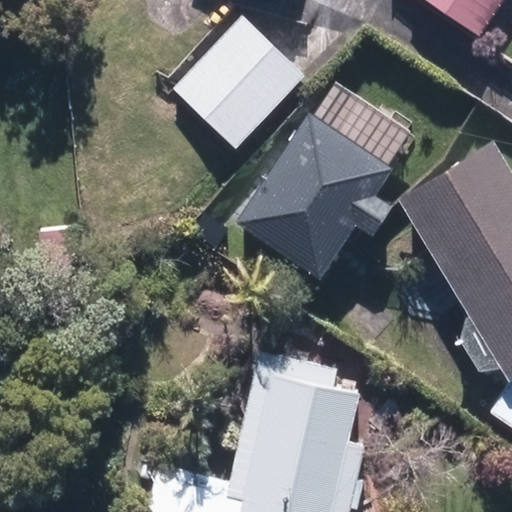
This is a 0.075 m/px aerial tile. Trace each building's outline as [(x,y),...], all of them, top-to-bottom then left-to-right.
[(497,0),(459,0),(486,17),(497,0)] [(309,52),(254,5),(190,79),(245,126),(309,52)] [(358,238),(379,206),(366,197),(383,173),(298,115),(225,222),(310,279),(344,229),(358,238)] [(511,166),(485,124),(404,176),(478,289),(456,304),(490,356),(507,345),(510,349),(511,348),(511,166)] [(343,511),(365,346),(264,333),(247,463),(159,452),(151,511),(343,511)] [(511,372),(482,417),(511,436),(511,372)]
